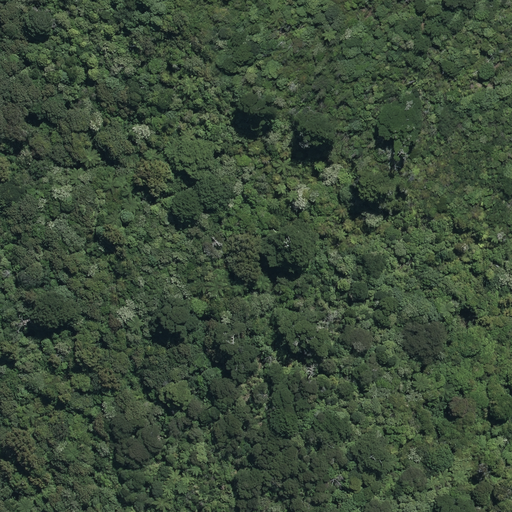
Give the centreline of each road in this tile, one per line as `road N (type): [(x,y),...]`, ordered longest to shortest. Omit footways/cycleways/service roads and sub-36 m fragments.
road 1 (track): [(4,0),(2,90),(17,166),(0,160)]
road 2 (track): [(427,0),(434,45),(475,63),(492,60),(496,69),(479,75),(487,83),(511,75)]
